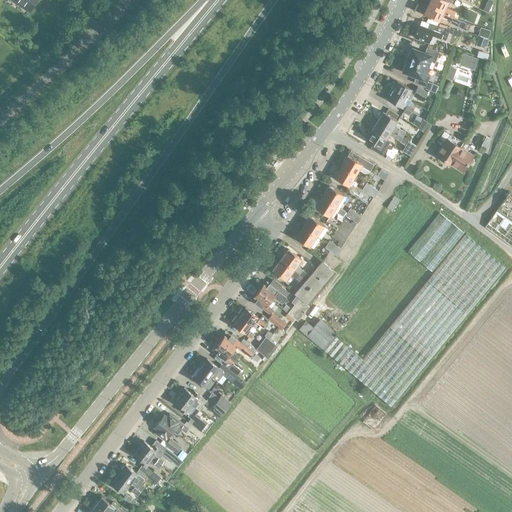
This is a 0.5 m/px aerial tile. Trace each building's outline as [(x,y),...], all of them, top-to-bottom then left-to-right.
[(11,0),(29,12),(37,0),(11,0)] [(451,3),(452,0),(430,0),(428,5),(458,19),(461,13),(446,6),(448,1),(451,3)] [(487,0),(482,10),(487,13),(493,1),(491,0),(487,0)] [(460,20),(458,19),(428,5),(424,15),(438,22),(441,16),(450,20),(449,22),(458,26),(460,20)] [(444,40),(447,32),(448,29),(445,28),(434,24),(432,29),(418,24),(414,37),(429,43),(431,35),(444,40)] [(485,46),(491,29),(481,26),(475,43),(485,46)] [(427,67),(430,61),(435,63),(439,52),(427,47),(425,53),(412,48),(410,52),(409,53),(408,54),(407,55),(407,56),(406,58),(405,59),(427,67)] [(474,68),(477,59),(462,54),(459,63),(474,68)] [(426,87),(430,76),(425,74),(427,67),(405,59),(405,61),(404,62),(404,64),(404,65),(404,67),(404,68),(403,72),(416,77),(413,83),(426,87)] [(392,90),(407,98),(410,94),(423,101),(428,92),(417,86),(415,90),(412,89),(397,81),(392,90)] [(426,87),(426,88),(435,92),(438,85),(428,81),(426,87)] [(407,99),(407,98),(392,90),(387,100),(404,109),(403,111),(408,114),(414,103),(407,99)] [(377,120),(402,136),(405,132),(395,125),(398,121),(383,111),(377,120)] [(417,115),(413,122),(418,126),(422,118),(417,115)] [(402,136),(377,120),(371,129),(372,130),(386,139),(387,137),(389,134),(398,140),(399,141),(402,136)] [(423,120),(418,127),(425,131),(430,124),(423,120)] [(372,130),(367,138),(376,145),(373,149),(385,157),(386,155),(382,152),(390,141),(372,130)] [(402,136),(399,141),(401,143),(405,145),(402,150),(410,155),(416,146),(408,140),(402,136)] [(480,146),(486,149),(490,139),(485,137),(480,146)] [(471,157),(472,156),(461,149),(461,148),(447,139),(437,155),(451,164),(452,163),(463,170),(468,163),(470,163),(471,163),(472,162),(473,160),(473,158),(471,157)] [(341,166),(356,175),(361,165),(369,170),(373,164),(359,155),(350,150),(341,166)] [(349,186),(356,175),(341,166),(334,177),(349,186)] [(372,186),(378,189),(388,174),(382,170),(372,186)] [(362,189),(374,197),(378,189),(372,186),(366,182),(362,189)] [(322,197),(337,206),(344,195),(329,186),(322,197)] [(374,197),(362,189),(358,195),(370,202),(374,197)] [(511,246),(511,194),(509,192),(485,226),(511,246)] [(358,195),(354,202),(366,209),(370,202),(358,195)] [(387,206),(392,209),(399,198),(394,195),(387,206)] [(330,217),(337,206),(322,197),(315,208),(330,217)] [(350,208),(362,215),(366,209),(354,202),(350,208)] [(357,222),(362,215),(350,208),(345,215),(357,222)] [(357,222),(345,215),(342,220),(354,228),(357,222)] [(303,227),(316,236),(324,225),(310,216),(303,227)] [(350,234),(354,228),(342,220),(338,226),(350,234)] [(345,240),(350,234),(338,226),(334,233),(345,240)] [(309,247),(316,236),(303,227),(295,237),(309,247)] [(329,240),(341,247),(345,240),(334,233),(329,240)] [(362,359),(343,343),(332,357),(390,406),(466,313),(505,266),(465,234),(401,311),(362,359)] [(325,247),(337,254),(341,247),(329,240),(325,247)] [(288,249),(280,259),(306,279),(309,275),(297,265),(301,259),(288,249)] [(280,259),(272,270),(286,280),(290,274),(302,284),(294,294),(308,305),(310,306),(322,290),(319,288),(306,279),(280,259)] [(321,260),(309,275),(306,279),(319,288),(333,270),(321,260)] [(261,284),(257,289),(271,300),(274,296),(282,302),(283,300),(286,297),(276,289),(279,285),(273,280),(270,284),(266,282),(264,285),(263,284),(262,285),(261,284)] [(267,306),(271,300),(257,289),(253,294),(255,295),(254,297),(255,297),(252,300),(271,314),(268,318),(282,329),(286,323),(272,312),(273,311),(267,306)] [(294,304),(288,312),(297,320),(308,305),(296,295),(291,301),(294,304)] [(243,308),(237,315),(251,325),(254,322),(260,326),(263,328),(267,324),(266,323),(268,319),(269,319),(268,318),(262,314),(260,318),(245,307),(244,309),(243,308)] [(237,315),(232,321),(234,322),(233,324),(251,338),(255,334),(248,329),(251,325),(237,315)] [(322,348),(333,334),(335,332),(320,319),(313,326),(305,321),(299,329),(322,348)] [(268,330),(264,335),(265,336),(269,339),(272,334),(268,330)] [(222,335),(218,340),(232,351),(233,351),(236,347),(250,357),(257,349),(256,348),(248,343),(243,338),(240,342),(235,339),(237,336),(232,332),(230,335),(226,332),(223,336),(222,335)] [(333,334),(322,348),(332,357),(343,343),(333,334)] [(265,336),(256,348),(257,349),(267,357),(277,345),(269,339),(265,336)] [(214,347),(211,352),(216,356),(214,358),(222,364),(236,375),(243,367),(235,361),(239,356),(233,351),(232,351),(218,340),(214,345),(215,346),(214,347)] [(202,361),(198,367),(217,382),(223,375),(231,381),(236,375),(222,364),(219,367),(207,358),(203,363),(202,361)] [(196,373),(192,377),(210,391),(211,392),(209,396),(225,409),(231,402),(230,401),(221,394),(220,396),(212,392),(214,389),(212,388),(217,382),(198,367),(194,372),(196,373)] [(182,388),(178,393),(195,406),(199,410),(203,405),(206,401),(212,406),(210,409),(218,415),(219,416),(225,409),(209,396),(206,400),(194,391),(192,394),(185,388),(183,389),(182,388)] [(178,393),(174,398),(176,399),(174,402),(182,408),(181,410),(186,414),(186,413),(188,414),(187,415),(191,418),(188,421),(192,424),(200,430),(206,423),(195,414),(199,410),(195,406),(178,393)] [(162,414),(157,420),(173,432),(176,434),(181,429),(180,429),(184,424),(170,413),(167,417),(163,414),(162,415),(162,414)] [(155,425),(153,427),(157,430),(155,433),(167,442),(165,444),(176,452),(181,446),(169,437),(173,432),(157,420),(154,425),(155,425)] [(189,428),(184,424),(180,429),(181,429),(185,432),(189,428)] [(141,441),(137,446),(161,464),(164,461),(156,454),(160,449),(153,443),(151,446),(144,441),(142,442),(141,441)] [(137,446),(134,451),(135,452),(134,454),(141,460),(139,463),(141,465),(139,468),(150,476),(156,482),(160,477),(153,471),(147,467),(150,463),(153,466),(154,465),(158,468),(161,464),(137,446)] [(162,454),(177,465),(182,459),(166,448),(162,454)] [(118,474),(140,491),(140,490),(147,495),(151,491),(144,485),(143,486),(134,480),(138,475),(146,481),(150,476),(139,468),(136,472),(126,464),(118,474)] [(123,494),(128,488),(137,494),(140,491),(118,474),(111,484),(123,494)] [(122,498),(136,508),(140,503),(126,493),(122,498)] [(97,500),(93,505),(102,511),(114,511),(115,511),(125,511),(126,511),(116,504),(112,501),(111,503),(101,496),(98,501),(97,500)]
